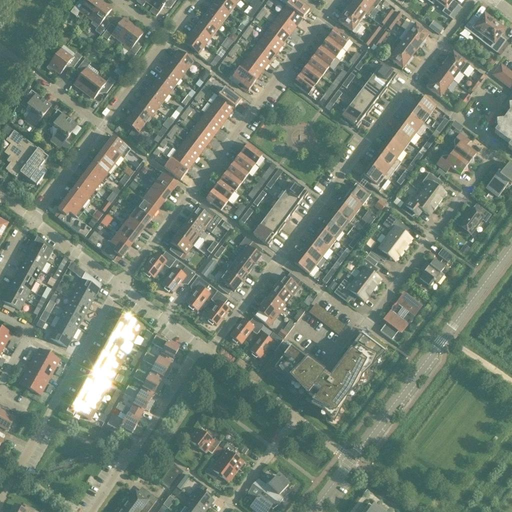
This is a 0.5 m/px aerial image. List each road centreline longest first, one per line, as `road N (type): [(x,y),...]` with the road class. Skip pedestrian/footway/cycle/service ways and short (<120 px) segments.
road 1 (tertiary): [(511,249),(352,458)]
road 2 (residential): [(0,502),(120,286)]
road 3 (residential): [(432,237),(497,148),(409,82)]
road 4 (residential): [(91,511),(199,349)]
road 5 (residential): [(256,106),(333,0)]
road 6 (residential): [(204,353),(278,257)]
